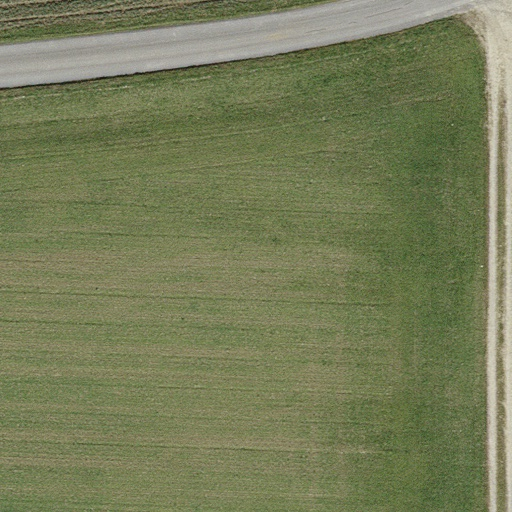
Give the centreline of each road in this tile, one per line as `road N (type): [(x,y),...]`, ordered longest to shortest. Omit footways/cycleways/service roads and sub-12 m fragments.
road 1 (track): [(503,0),(505,511)]
road 2 (residential): [(0,69),(326,28),(434,0)]
